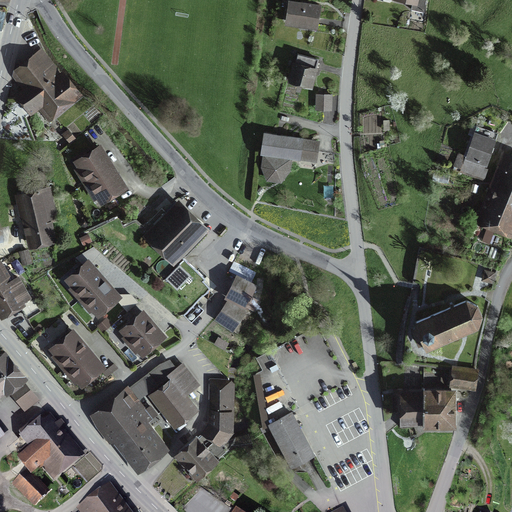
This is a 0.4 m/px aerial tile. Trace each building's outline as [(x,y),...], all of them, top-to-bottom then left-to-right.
[(406,0),(413,1),(411,9),(424,12),(425,0),(406,0)] [(317,28),(320,7),(289,1),(285,23),(317,28)] [(19,97),(32,113),(43,104),(50,112),(76,91),(62,73),(61,74),(42,51),(17,71),(30,87),(19,97)] [(298,54),(291,81),(310,86),(317,59),(298,54)] [(331,110),(331,95),(316,94),(316,109),(331,110)] [(9,127),(15,138),(31,130),(26,119),(9,127)] [(484,177),(487,169),(484,168),(496,133),(477,127),(467,157),(458,154),(454,165),(484,177)] [(69,130),(64,134),(70,142),(75,138),(69,130)] [(289,157),(315,160),(317,141),(265,133),(262,153),(266,154),(264,167),(268,178),(280,179),(287,170),(289,157)] [(88,181),(112,166),(99,146),(75,161),(88,181)] [(509,230),(511,222),(511,156),(510,156),(493,197),(486,195),(477,217),(509,230)] [(112,166),(88,181),(101,202),(125,187),(112,166)] [(49,190),(46,191),(45,188),(21,194),(33,243),(52,239),(48,220),(56,218),(49,190)] [(162,208),(142,228),(150,236),(173,259),(202,229),(183,211),(179,206),(169,216),(162,208)] [(20,252),(24,264),(30,262),(27,250),(20,252)] [(254,309),(259,300),(251,295),(255,286),(250,284),(256,272),(234,261),(228,273),(238,278),(229,296),(254,309)] [(68,279),(83,296),(103,279),(88,262),(68,279)] [(41,310),(33,296),(30,298),(19,278),(13,281),(10,275),(6,277),(0,265),(0,307),(3,313),(19,304),(27,318),(41,310)] [(179,265),(166,279),(177,289),(190,275),(179,265)] [(485,272),(484,279),(493,280),(493,273),(485,272)] [(118,296),(103,279),(83,296),(98,314),(118,296)] [(415,322),(427,349),(477,328),(482,316),(477,305),(466,300),(415,322)] [(222,323),(238,330),(247,312),(230,304),(222,323)] [(143,352),(163,335),(143,312),(123,329),(143,352)] [(98,326),(103,332),(112,324),(107,319),(98,326)] [(52,348),(68,366),(88,348),(73,331),(52,348)] [(102,366),(88,348),(68,366),(82,383),(102,366)] [(24,410),(36,399),(20,379),(21,378),(5,357),(0,361),(0,396),(8,390),(24,410)] [(151,394),(175,425),(196,408),(184,393),(197,383),(182,363),(168,374),(171,378),(151,394)] [(475,369),(451,366),(449,381),(473,385),(475,369)] [(232,431),(233,382),(213,382),(212,417),(195,440),(180,454),(189,465),(182,471),(191,482),(198,475),(199,476),(228,449),(223,444),(232,431)] [(139,465),(161,447),(140,421),(149,414),(129,388),(98,412),(139,465)] [(423,393),(394,393),(394,409),(402,409),(402,420),(423,421),(423,393)] [(423,393),(423,421),(423,424),(453,424),(453,394),(423,393)] [(291,465),(313,454),(291,412),(260,427),(262,432),(272,428),(291,465)] [(17,456),(32,474),(45,463),(53,473),(75,454),(45,418),(23,436),(30,444),(17,456)] [(15,482),(35,502),(45,492),(25,472),(15,482)] [(121,511),(104,489),(83,504),(88,511),(121,511)]
